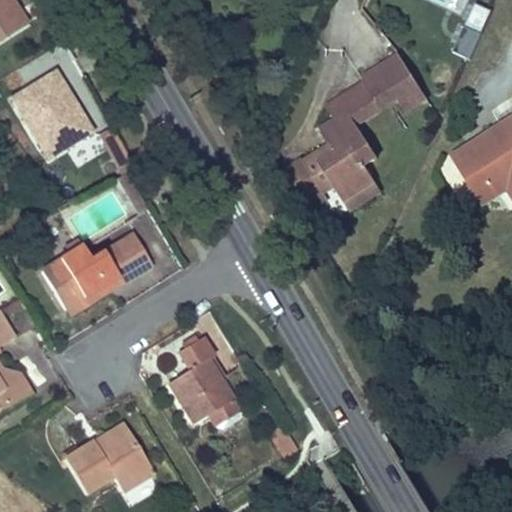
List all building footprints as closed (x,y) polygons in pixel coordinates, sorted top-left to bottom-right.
[(0,0),(0,39),(20,27),(4,0),(0,0)] [(11,0),(4,0),(20,27),(26,23),(11,0)] [(471,61),(490,10),(471,3),(452,54),(471,61)] [(302,159),(277,175),(297,208),(322,192),(319,186),(329,179),(340,197),(342,199),(373,180),(364,166),(376,158),(355,125),(396,100),(404,111),(425,98),(398,56),(362,79),(364,82),(326,106),(335,120),(320,129),(329,145),(334,153),(326,158),(321,150),(303,161),(302,159)] [(88,135),(61,91),(65,89),(56,73),(12,100),(49,158),(88,135)] [(65,89),(61,91),(88,135),(92,133),(65,89)] [(469,146),(450,158),(474,194),(492,184),(496,189),(511,179),(511,119),(486,136),(489,140),(471,151),(469,146)] [(132,165),(113,131),(99,139),(118,172),(132,165)] [(486,136),(469,146),(471,151),(489,140),(486,136)] [(329,145),(321,150),(326,158),(334,153),(329,145)] [(127,175),(116,180),(123,191),(133,186),(127,175)] [(322,192),(297,208),(301,215),(326,199),(329,204),(340,197),(329,179),(319,186),(322,192)] [(492,184),(474,194),(481,207),(508,190),(511,197),(511,179),(496,189),(492,184)] [(373,180),(342,199),(349,211),(380,191),(373,180)] [(133,186),(123,191),(138,215),(147,209),(133,186)] [(41,272),(64,309),(105,285),(109,291),(150,265),(133,236),(90,261),(82,248),(41,272)] [(105,285),(64,309),(68,316),(109,291),(105,285)] [(367,289),(348,289),(359,306),(367,289)] [(0,415),(26,399),(16,382),(0,378),(0,347),(14,339),(0,316),(0,415)] [(194,425),(207,417),(233,402),(219,379),(208,361),(214,357),(203,338),(179,352),(190,371),(169,384),(194,425)] [(214,357),(208,361),(219,379),(225,375),(214,357)] [(0,378),(16,382),(26,399),(32,396),(20,376),(0,370),(0,378)] [(233,402),(207,417),(213,427),(239,412),(233,402)] [(122,425),(93,443),(97,449),(126,431),(122,425)] [(282,427),(270,435),(284,459),(295,452),(297,451),(282,427)] [(97,449),(93,443),(64,461),(85,495),(113,480),(118,487),(149,468),(126,431),(97,449)] [(149,468),(118,487),(122,494),(153,475),(149,468)] [(131,507),(158,490),(151,479),(124,496),(131,507)]
